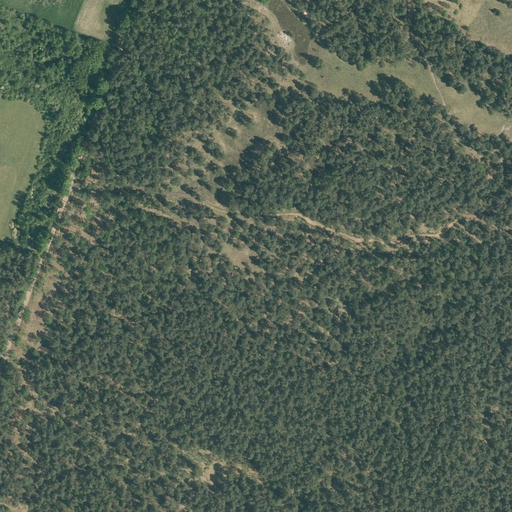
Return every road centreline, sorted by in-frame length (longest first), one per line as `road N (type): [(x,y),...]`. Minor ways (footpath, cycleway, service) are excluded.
road 1 (unknown): [(511,241),(469,235),(422,249),(361,246),(63,194)]
road 2 (track): [(66,187),(135,0)]
road 3 (track): [(5,354),(66,187)]
